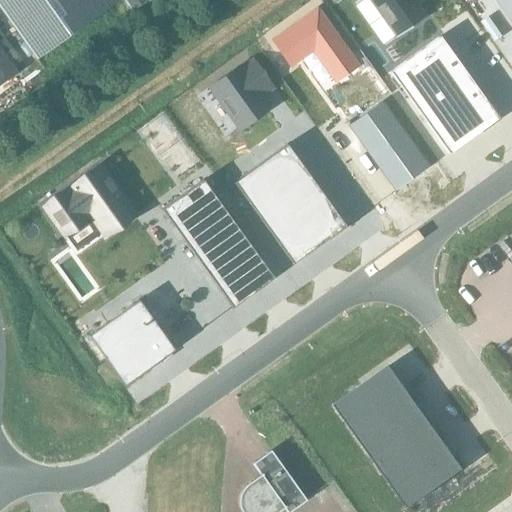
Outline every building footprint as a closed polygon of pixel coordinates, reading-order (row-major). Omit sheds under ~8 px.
[(0,0),(0,9),(36,60),(101,13),(118,1),(116,0),(0,0)] [(369,0),(397,38),(411,28),(425,18),(416,5),(423,0),(369,0)] [(511,0),(498,0),(511,19),(511,0)] [(290,65),(313,49),(336,80),(355,67),(316,12),(274,42),(290,65)] [(439,38),(389,73),(448,155),(498,120),(439,38)] [(0,85),(17,74),(0,49),(0,85)] [(238,68),(209,88),(240,131),(268,111),(259,98),(272,88),(253,61),(240,71),(238,68)] [(395,192),(428,168),(381,103),(348,127),(395,192)] [(346,228),(286,145),(232,183),(292,266),(346,228)] [(67,194),(65,191),(44,207),(65,236),(86,220),(84,218),(89,214),(95,222),(124,201),(99,167),(70,188),(72,190),(67,194)] [(274,279),(202,180),(160,211),(231,310),(274,279)] [(88,337),(124,387),(173,352),(138,302),(88,337)] [(408,509),(463,470),(389,366),(334,406),(408,509)] [(290,511),(306,501),(270,451),(257,460),(252,464),(260,476),(247,485),(243,488),(241,490),(240,494),(238,497),(238,500),(238,504),(239,507),(240,511),(279,511),(283,509),(285,511),(290,511)]
